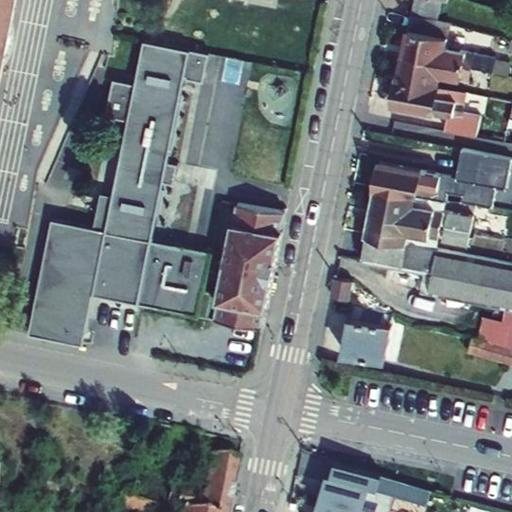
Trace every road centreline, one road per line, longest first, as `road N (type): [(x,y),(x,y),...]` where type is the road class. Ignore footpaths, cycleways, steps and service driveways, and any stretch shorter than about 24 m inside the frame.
road 1 (secondary): [(361,0),(279,409)]
road 2 (residential): [(277,416),(0,358)]
road 3 (residential): [(279,409),(511,457)]
